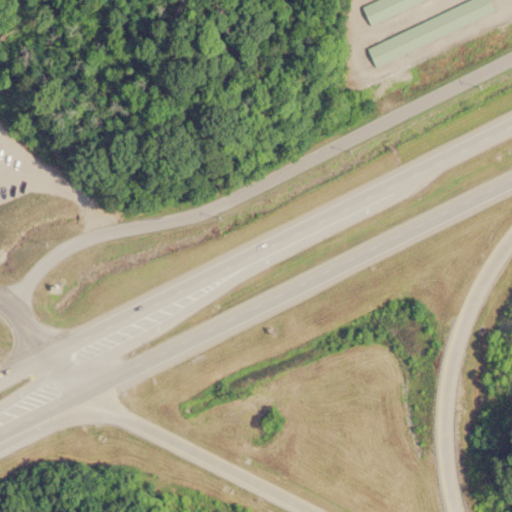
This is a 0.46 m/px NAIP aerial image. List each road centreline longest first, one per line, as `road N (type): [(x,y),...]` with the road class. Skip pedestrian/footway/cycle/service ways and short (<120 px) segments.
road 1 (trunk): [(511,124),(0,372)]
road 2 (residential): [(12,305),(54,250),(184,217),(511,58)]
road 3 (trunk): [(74,392),(511,183)]
road 4 (trunk): [(461,511),(451,429),(463,361),(511,256)]
road 5 (trunk): [(74,392),(302,511)]
